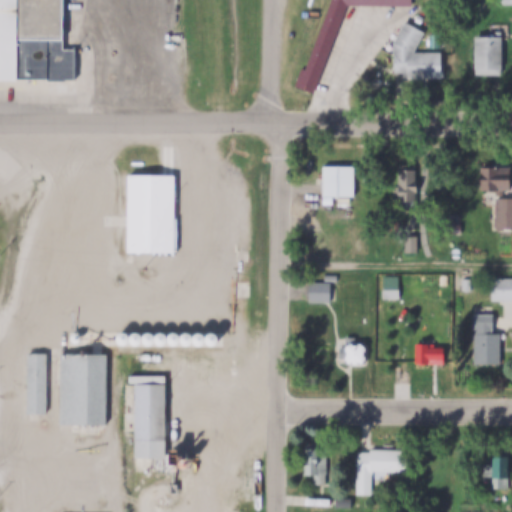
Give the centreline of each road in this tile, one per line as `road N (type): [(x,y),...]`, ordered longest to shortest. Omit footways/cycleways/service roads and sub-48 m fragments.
road 1 (residential): [(279,511),(282,146),(270,101),(272,0)]
road 2 (residential): [(511,124),(0,123)]
road 3 (residential): [(511,412),(280,412)]
